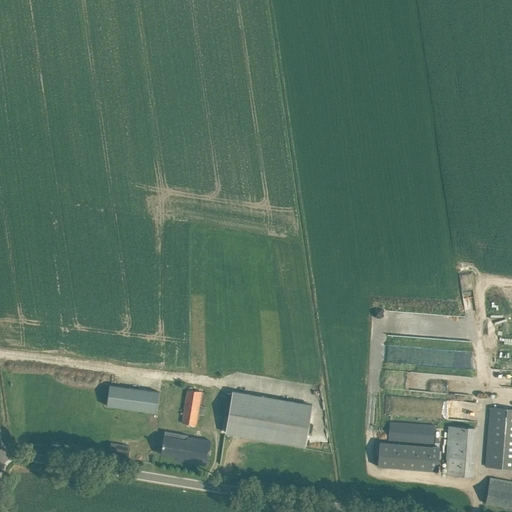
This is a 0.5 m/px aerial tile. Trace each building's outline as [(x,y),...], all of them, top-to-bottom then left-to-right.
[(110,385),(107,405),(156,412),(159,392),(110,385)] [(195,425),(201,392),(187,389),(181,423),(195,425)] [(305,446),(307,436),(312,404),(232,391),(225,432),(305,446)] [(511,408),(490,407),(486,467),(511,468),(511,408)] [(433,444),(435,425),(390,422),(388,440),(433,444)] [(473,477),(477,428),(449,426),(446,475),(473,477)] [(187,437),(188,435),(165,431),(164,436),(161,454),(177,457),(177,460),(207,465),(211,441),(187,437)] [(438,471),(439,447),(379,442),(377,466),(438,471)] [(111,443),(109,454),(129,458),(131,446),(111,443)] [(511,505),(511,481),(490,477),(485,503),(511,508),(511,506),(511,505)]
